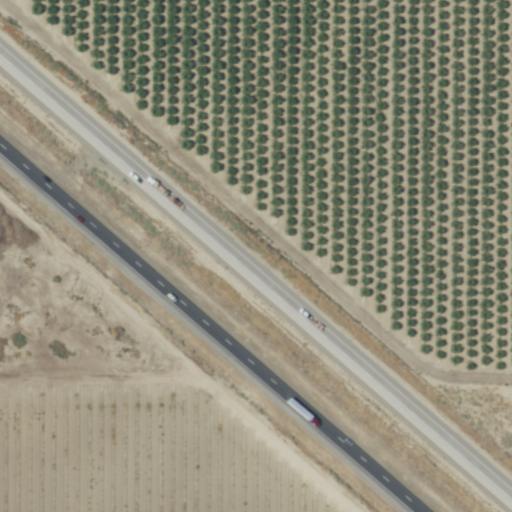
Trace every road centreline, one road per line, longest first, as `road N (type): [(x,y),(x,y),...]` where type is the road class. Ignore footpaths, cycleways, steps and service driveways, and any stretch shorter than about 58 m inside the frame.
road 1 (motorway): [(511,501),(0,56)]
road 2 (motorway): [(0,148),(419,511)]
